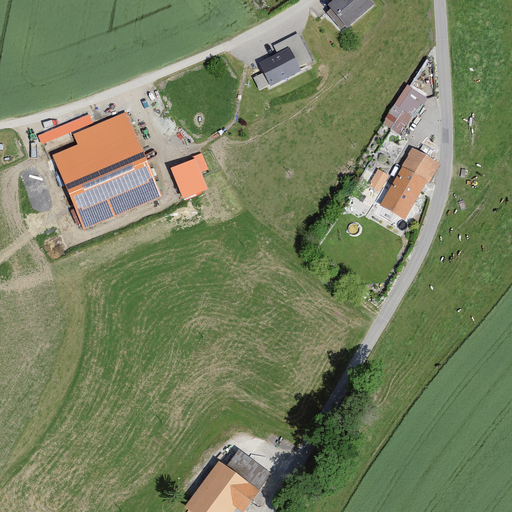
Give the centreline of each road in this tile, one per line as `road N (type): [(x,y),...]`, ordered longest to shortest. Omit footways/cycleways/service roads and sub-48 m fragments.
road 1 (unclassified): [(270,511),(428,232),(447,146),(439,0)]
road 2 (residential): [(12,124),(200,57),(308,0)]
